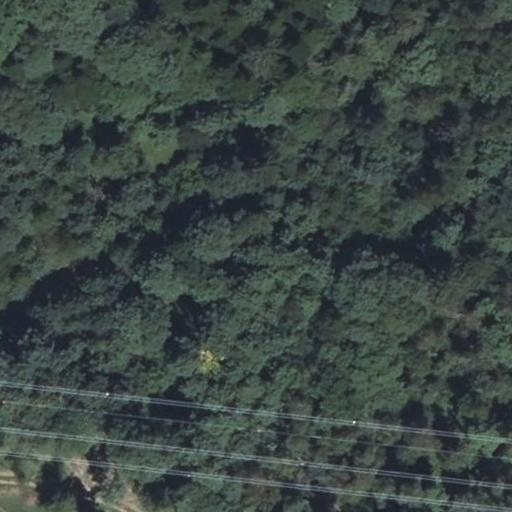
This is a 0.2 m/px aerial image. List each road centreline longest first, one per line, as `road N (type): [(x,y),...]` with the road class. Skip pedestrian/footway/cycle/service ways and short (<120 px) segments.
road 1 (track): [(0,305),(151,232),(203,191),(191,164),(160,150),(86,132),(0,130)]
road 2 (track): [(0,474),(88,488),(131,511)]
